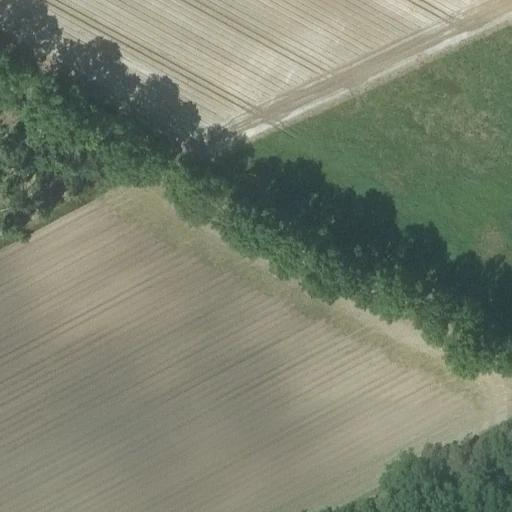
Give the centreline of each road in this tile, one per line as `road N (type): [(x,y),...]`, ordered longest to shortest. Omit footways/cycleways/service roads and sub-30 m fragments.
road 1 (track): [(0,81),(511,360)]
road 2 (track): [(511,421),(341,511)]
